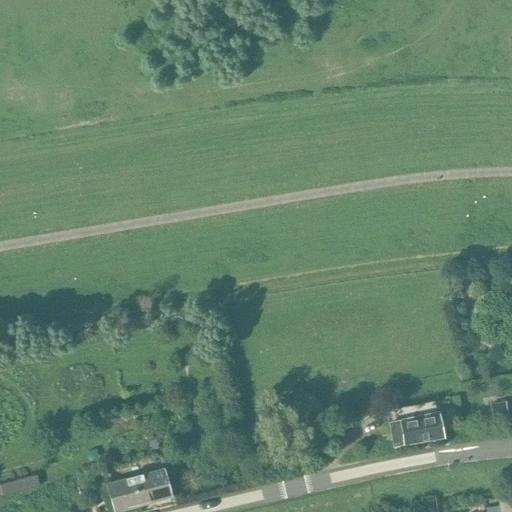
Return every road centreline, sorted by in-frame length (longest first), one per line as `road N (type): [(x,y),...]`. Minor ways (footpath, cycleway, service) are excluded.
road 1 (tertiary): [(191,511),(429,458),(511,450)]
road 2 (track): [(511,249),(360,265),(199,295)]
